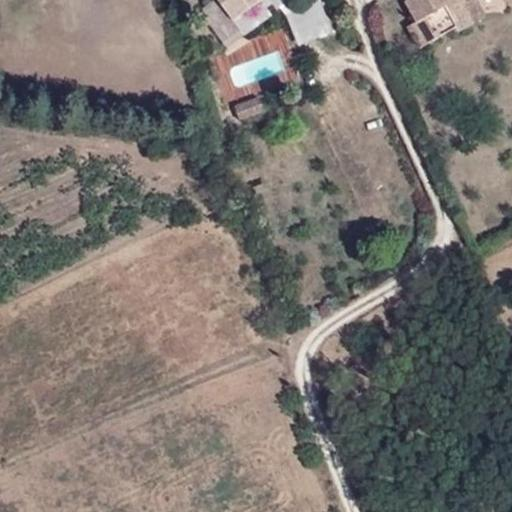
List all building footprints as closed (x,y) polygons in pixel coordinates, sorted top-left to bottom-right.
[(249,9),(242,0),(219,0),(234,20),(249,9)] [(242,0),(249,9),(261,0),(242,0)] [(447,8),(460,0),(509,0),(511,1),(511,0),(416,0),(434,31),(452,21),(447,8)] [(472,20),(462,0),(460,0),(447,8),(452,21),(457,29),(472,20)] [(463,465),(490,455),(482,437),(457,446),(463,465)]
